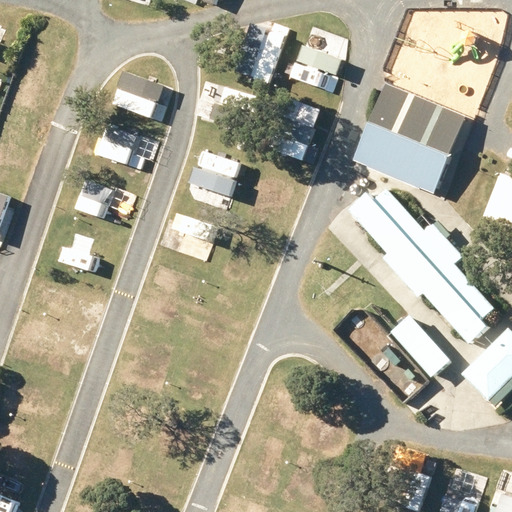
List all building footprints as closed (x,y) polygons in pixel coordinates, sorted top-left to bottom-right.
[(269,89),(287,37),(254,25),(236,77),(269,89)] [(325,77),(331,61),(302,51),(296,66),(325,77)] [(162,103),(168,85),(129,72),(123,89),(162,103)] [(44,91),(18,80),(5,112),(32,122),(44,91)] [(368,124),(447,157),(463,118),(384,85),(368,124)] [(263,101),(227,89),(216,123),(252,135),(263,101)] [(308,145),(314,129),(278,115),(272,132),(308,145)] [(158,140),(113,125),(103,153),(148,169),(158,140)] [(20,151),(0,143),(0,180),(8,184),(20,151)] [(253,158),(207,147),(197,187),(244,198),(253,158)] [(120,202),(126,187),(90,172),(84,187),(120,202)] [(274,223),(286,188),(256,177),(243,212),(274,223)] [(348,211),(386,254),(381,259),(416,299),(421,294),(468,346),(488,327),(482,320),(494,310),(454,266),(462,259),(431,224),(423,231),(386,189),(373,201),(367,194),(348,211)] [(103,255),(110,238),(65,219),(57,237),(103,255)] [(203,253),(211,235),(173,220),(166,238),(203,253)] [(263,254),(232,242),(219,273),(250,286),(263,254)] [(390,334),(431,380),(451,362),(410,316),(390,334)] [(511,333),(508,329),(462,375),(489,402),(511,379),(511,333)] [(22,342),(16,360),(59,376),(66,359),(22,342)] [(0,400),(0,404),(44,419),(51,397),(6,382),(0,400)] [(0,442),(36,456),(43,438),(0,421),(0,442)] [(400,508),(417,464),(401,458),(385,501),(400,508)] [(468,489),(450,483),(439,511),(477,511),(486,488),(470,483),(468,489)] [(511,511),(511,495),(502,493),(496,511),(511,511)]
